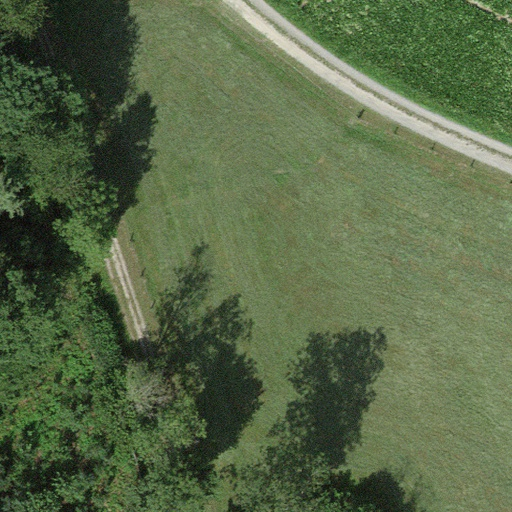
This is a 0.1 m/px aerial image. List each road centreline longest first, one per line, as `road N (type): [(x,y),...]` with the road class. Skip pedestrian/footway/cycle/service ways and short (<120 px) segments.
road 1 (track): [(16,0),(170,511)]
road 2 (track): [(511,163),(396,109),(240,0)]
